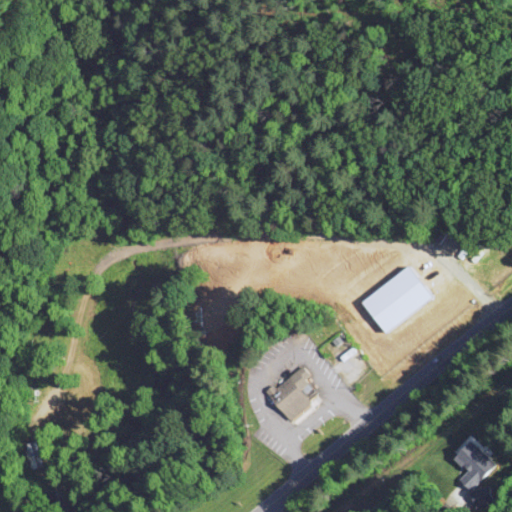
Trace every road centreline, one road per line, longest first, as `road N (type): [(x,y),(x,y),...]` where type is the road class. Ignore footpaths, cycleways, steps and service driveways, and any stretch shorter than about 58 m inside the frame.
road 1 (residential): [(498,310),(388,244),(296,223),(141,244)]
road 2 (secondary): [(255,511),(344,430),(511,299)]
